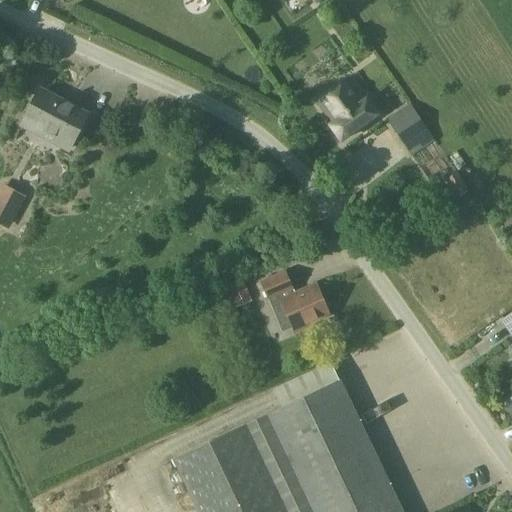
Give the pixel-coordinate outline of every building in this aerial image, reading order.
[(51,0),(49,6),(66,14),(72,0),(51,0)] [(318,102),(319,104),(333,123),(330,126),(341,142),(378,115),(366,99),(363,101),(348,80),(318,102)] [(68,150),(87,115),(41,91),(25,122),(57,138),(54,143),(68,150)] [(415,110),(391,125),(403,144),(427,130),(415,110)] [(26,196),(3,183),(0,189),(0,222),(8,227),(26,196)] [(261,283),(283,335),(293,331),(294,333),(311,326),(310,323),(330,315),(317,285),(295,294),(286,272),(261,283)] [(227,287),(236,307),(252,299),(243,280),(227,287)] [(197,511),(402,511),(340,380),(173,459),(197,511)]
